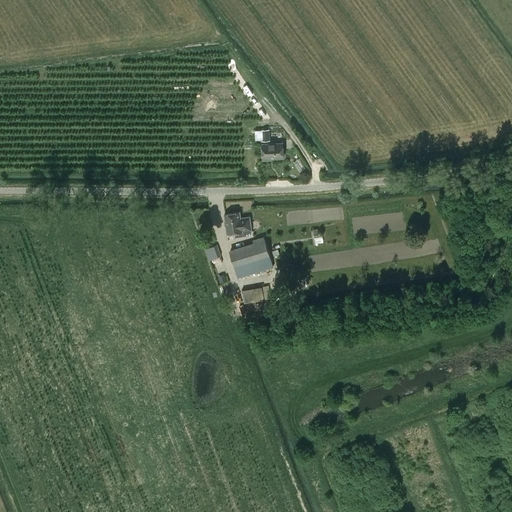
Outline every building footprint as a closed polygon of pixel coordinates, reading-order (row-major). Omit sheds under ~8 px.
[(270,129),(261,129),(261,141),(270,141),(270,129)] [(283,143),(262,144),(263,160),(271,160),(271,158),(283,158),(283,143)] [(239,213),(224,215),(226,235),(251,231),(249,217),(240,218),(239,213)] [(315,243),(323,242),(321,228),(313,229),(315,243)] [(267,238),(230,247),(238,277),(274,267),(267,238)] [(221,256),(218,244),(205,249),(209,260),(221,256)] [(244,303),(264,300),(263,294),(267,293),(265,286),(262,287),(262,286),(241,290),(244,303)]
